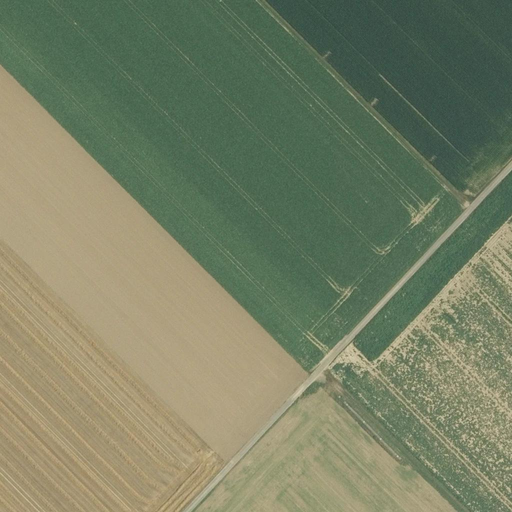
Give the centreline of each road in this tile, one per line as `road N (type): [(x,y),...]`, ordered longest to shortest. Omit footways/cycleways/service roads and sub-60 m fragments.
road 1 (track): [(511,166),(187,511)]
road 2 (track): [(470,210),(263,0)]
road 3 (track): [(465,511),(317,372)]
